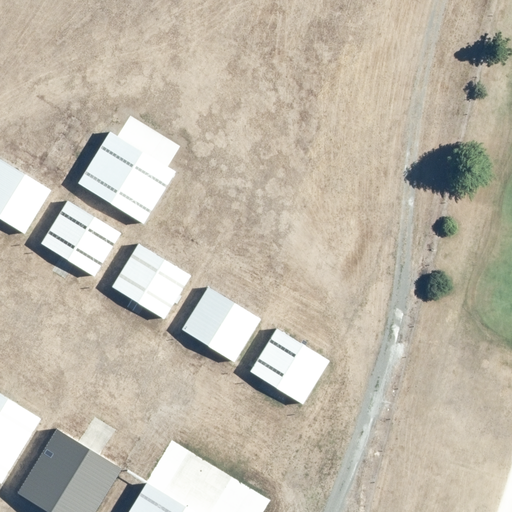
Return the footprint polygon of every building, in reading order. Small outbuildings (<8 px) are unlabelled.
[(0,159),(0,219),(24,235),(51,191),(0,159)] [(67,201),(40,245),(61,257),(74,265),(94,278),(121,234),(67,201)] [(137,244),(110,287),(131,300),(144,308),(164,320),(190,276),(137,244)] [(208,287),(181,330),(233,363),(260,319),(208,287)] [(275,327),(248,371),(263,380),(288,396),(301,403),(328,360),(275,327)] [(0,393),(0,481),(40,418),(0,393)] [(55,428),(16,492),(48,511),(92,511),(120,467),(114,464),(100,455),(79,442),(55,428)] [(144,482),(125,511),(199,511),(128,469),(126,472),(144,482)]
